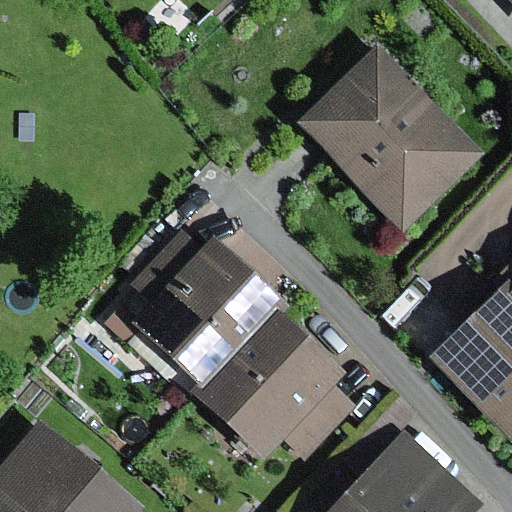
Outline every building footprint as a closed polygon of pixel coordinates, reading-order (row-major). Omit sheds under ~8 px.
[(479,163),(375,54),(298,127),(402,236),(479,163)] [(148,308),(200,253),(179,233),(127,287),(148,308)] [(148,308),(130,328),(200,394),(274,316),(279,311),(209,245),(200,253),(148,308)] [(501,292),(428,361),(508,446),(511,442),(511,304),(508,300),(501,292)] [(117,307),(101,325),(116,338),(132,320),(117,307)] [(200,394),(193,402),(261,465),(279,445),(330,390),(342,378),(274,316),(200,394)] [(352,410),(330,390),(279,445),(300,465),(352,410)] [(396,399),(370,428),(389,446),(416,416),(396,399)] [(139,511),(38,425),(0,469),(0,511),(139,511)] [(471,511),(397,442),(331,511),(471,511)]
